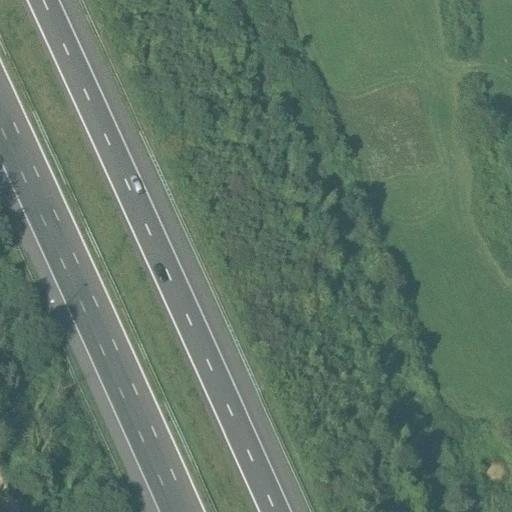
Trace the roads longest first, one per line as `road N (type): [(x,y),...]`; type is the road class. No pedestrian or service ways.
road 1 (motorway): [(274,511),(41,0)]
road 2 (motorway): [(0,145),(166,511)]
